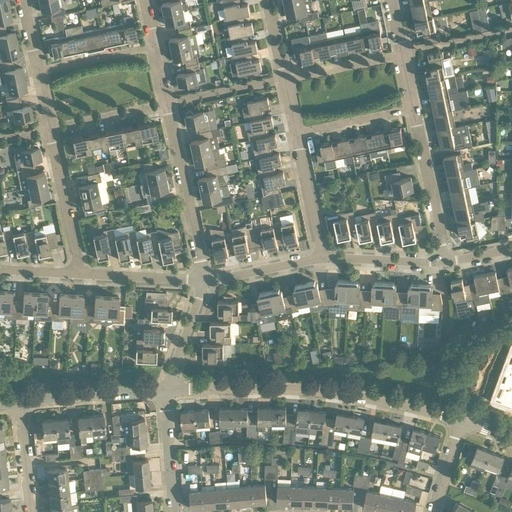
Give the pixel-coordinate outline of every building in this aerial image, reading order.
[(0,0),(0,10),(10,8),(7,0),(0,0)] [(61,0),(42,0),(39,1),(41,12),(51,10),(52,16),(61,14),(65,14),(61,0)] [(164,14),(183,10),(187,9),(185,0),(172,0),(173,1),(162,3),(164,14)] [(224,19),(250,13),(248,4),(240,5),(239,3),(238,3),(237,0),(221,0),(220,0),(222,9),(225,9),(227,18),(224,19)] [(351,0),(354,10),(367,7),(365,0),(351,0)] [(432,17),(429,0),(411,4),(415,21),(432,17)] [(287,17),(289,17),(298,15),(300,21),(319,17),(317,10),(311,12),(312,1),(305,2),(285,6),(287,17)] [(511,1),(509,2),(500,4),(503,16),(509,15),(510,20),(511,26),(511,25),(511,1)] [(486,6),(470,10),(476,33),(492,29),(486,6)] [(0,28),(3,28),(2,21),(12,19),(10,8),(0,10),(0,28)] [(177,23),(179,30),(191,27),(190,20),(186,21),(183,10),(164,14),(167,25),(177,23)] [(228,37),(254,32),(252,22),(244,24),(243,21),(242,21),(241,16),(250,14),(250,13),(224,19),(226,28),(229,27),(231,36),(228,37)] [(61,14),(52,16),(50,17),(52,24),(63,21),(61,14)] [(432,17),(415,21),(417,33),(424,31),(424,35),(423,35),(425,44),(440,41),(439,34),(436,35),(432,17)] [(137,38),(133,21),(116,25),(120,42),(137,38)] [(103,46),(104,46),(103,45),(120,42),(116,25),(99,28),(103,46)] [(172,50),(191,46),(198,44),(196,34),(193,34),(191,27),(179,30),(180,37),(169,39),(172,50)] [(362,31),(366,48),(383,45),(379,27),(362,31)] [(5,34),(3,28),(0,28),(0,46),(17,43),(15,32),(5,34)] [(103,46),(99,28),(83,32),(87,50),(103,46)] [(345,34),(349,52),(366,48),(362,31),(345,34)] [(87,50),(83,32),(66,35),(70,53),(86,49),(86,50),(87,50)] [(231,56),(232,56),(258,50),(256,41),(248,42),(247,40),(246,40),(245,34),(254,32),(228,37),(229,46),(233,46),(235,55),(231,56)] [(328,38),(331,56),(349,52),(345,34),(328,38)] [(66,35),(43,40),(44,46),(48,45),(50,55),(52,55),(53,56),(70,53),(66,35)] [(511,44),(510,37),(501,39),(501,40),(502,46),(511,44)] [(311,42),(314,59),(331,56),(328,38),(311,42)] [(314,59),(311,42),(294,45),(297,60),(302,59),(303,62),(314,59)] [(0,65),(11,63),(10,57),(19,54),(17,43),(0,46),(0,65)] [(191,46),(172,50),(174,61),(185,59),(186,65),(199,63),(197,56),(193,57),(191,46)] [(258,51),(258,50),(232,56),(233,65),(236,64),(239,74),(249,72),(249,76),(260,74),(259,70),(262,69),(260,59),(252,61),(251,58),(250,58),(249,53),(258,51)] [(425,68),(427,80),(445,77),(455,75),(452,63),(442,65),(441,59),(444,58),(442,52),(427,55),(429,64),(430,64),(431,67),(425,68)] [(12,70),(11,63),(0,65),(0,80),(1,84),(6,83),(6,82),(25,79),(22,67),(12,70)] [(199,63),(186,65),(188,72),(177,74),(179,86),(184,85),(185,87),(194,88),(195,82),(198,82),(196,71),(200,70),(199,63)] [(455,75),(445,77),(427,80),(431,97),(448,93),(458,91),(455,75)] [(5,94),(6,101),(18,98),(17,92),(27,90),(25,79),(6,82),(6,83),(8,93),(5,94)] [(487,88),(489,100),(497,99),(495,87),(487,88)] [(458,91),(448,93),(431,97),(435,114),(452,110),(462,108),(458,91)] [(264,98),(263,95),(253,97),(254,100),(247,101),(247,102),(248,102),(249,107),(242,108),(245,122),(272,116),(271,116),(264,117),(262,109),(270,107),(268,97),(264,98)] [(33,118),(33,117),(30,106),(20,108),(18,98),(6,101),(8,111),(12,110),(14,121),(25,119),(25,120),(26,121),(27,122),(28,122),(29,122),(30,122),(31,121),(32,121),(32,120),(32,119),(33,119),(33,118)] [(199,132),(212,129),(209,116),(205,117),(204,111),(193,113),(193,112),(192,111),(191,111),(190,110),(189,110),(188,111),(187,111),(187,112),(186,112),(186,113),(185,114),(185,115),(188,127),(198,125),(199,132)] [(435,114),(438,130),(455,127),(452,110),(435,114)] [(274,126),(272,116),(245,122),(250,121),(252,129),(247,130),(249,140),(275,135),(275,134),(268,136),(266,127),(274,126)] [(488,119),(489,140),(496,140),(495,119),(488,119)] [(137,125),(141,141),(150,140),(158,138),(154,122),(137,125)] [(131,126),(121,128),(124,145),(134,143),(141,141),(137,125),(131,126)] [(442,147),(453,145),(454,147),(465,145),(463,134),(467,133),(465,125),(455,127),(438,130),(442,147)] [(383,131),(387,148),(404,145),(400,127),(383,131)] [(115,129),(105,132),(108,148),(117,146),(124,145),(121,128),(115,130),(115,129)] [(220,128),(212,129),(199,132),(201,139),(191,141),(193,153),(212,149),(209,137),(221,135),(220,128)] [(366,134),(370,152),(387,148),(383,131),(366,134)] [(98,133),(88,135),(92,151),(101,149),(108,148),(105,132),(98,133)] [(349,138),(352,155),(370,152),(366,134),(349,138)] [(84,153),(92,151),(88,135),(82,136),(71,138),(73,146),(70,147),(71,155),(84,153)] [(256,158),(258,158),(279,153),(272,155),(270,146),(278,144),(275,135),(249,140),(249,141),(252,140),(256,158)] [(332,141),(335,159),(345,157),(347,164),(354,163),(352,155),(349,138),(332,141)] [(318,163),(324,161),(326,169),(337,167),(335,159),(332,141),(320,144),(321,147),(315,148),(318,163)] [(19,163),(21,170),(33,167),(31,160),(41,158),(39,146),(39,145),(38,145),(38,144),(37,144),(37,143),(36,143),(35,143),(34,143),(33,143),(32,144),(31,145),(31,146),(31,147),(31,148),(21,150),(23,162),(19,163)] [(206,162),(207,169),(227,165),(224,153),(219,154),(217,148),(212,149),(193,153),(196,164),(206,162)] [(260,177),(262,176),(262,177),(283,172),(276,173),(274,165),(281,163),(279,153),(258,158),(256,158),(260,177)] [(444,157),(447,174),(465,170),(461,153),(444,157)] [(145,172),(147,183),(166,178),(164,168),(153,170),(151,161),(139,164),(141,173),(145,172)] [(199,178),(201,190),(220,186),(217,175),(228,173),(227,165),(207,169),(209,176),(199,178)] [(26,176),(28,187),(47,184),(44,172),(34,174),(33,167),(21,170),(22,177),(26,176)] [(465,170),(447,174),(451,191),(468,187),(480,185),(480,184),(478,184),(475,169),(477,169),(477,168),(465,170)] [(78,186),(80,197),(99,193),(97,182),(101,181),(99,172),(87,175),(89,183),(78,186)] [(285,182),(283,172),(262,177),(262,176),(260,177),(264,196),(266,196),(267,195),(281,192),(280,192),(278,183),(285,182)] [(393,187),(394,194),(402,193),(403,195),(412,193),(411,191),(414,190),(411,177),(399,180),(398,172),(384,174),(387,189),(393,187)] [(166,178),(147,183),(149,193),(145,194),(147,203),(159,200),(158,192),(168,189),(166,178)] [(49,195),(47,184),(28,187),(31,199),(27,200),(28,207),(41,204),(39,197),(49,195)] [(233,195),(226,197),(222,197),(220,186),(201,190),(204,201),(214,199),(215,206),(234,202),(233,195)] [(454,207),(472,204),(468,187),(451,191),(454,207)] [(270,208),(275,207),(274,202),(283,200),(281,192),(267,195),(270,208)] [(99,193),(80,197),(82,208),(93,205),(95,214),(107,211),(105,202),(101,203),(99,193)] [(454,207),(458,224),(475,220),(472,204),(454,207)] [(338,239),(351,237),(349,225),(356,223),(355,221),(356,221),(353,210),(339,213),(340,218),(334,220),(334,217),(328,218),(326,219),(328,230),(332,229),(334,238),(337,237),(338,239)] [(370,226),(378,224),(376,217),(375,211),(361,214),(362,219),(356,221),(355,221),(356,223),(359,241),(373,238),(370,226)] [(399,225),(399,223),(397,212),(376,217),(378,224),(381,242),(395,239),(392,227),(399,225)] [(399,223),(399,225),(403,243),(416,240),(414,228),(422,226),(419,213),(404,216),(406,222),(399,223)] [(467,241),(479,239),(475,220),(458,224),(460,236),(467,235),(467,238),(466,238),(467,241)] [(278,248),(278,245),(277,242),(284,240),(285,241),(285,240),(287,239),(288,246),(299,243),(298,239),(294,221),(282,224),(281,222),(273,223),(278,248)] [(247,254),(247,252),(246,248),(248,248),(248,249),(249,249),(249,248),(256,246),(252,228),(251,222),(246,223),(247,229),(244,229),(245,232),(233,234),(232,232),(237,256),(247,254)] [(268,250),(278,248),(273,223),(272,223),(273,226),(261,228),(261,226),(252,228),(256,246),(264,244),(264,246),(265,246),(265,244),(267,244),(268,250)] [(119,260),(112,228),(102,230),(103,233),(92,236),(94,246),(91,247),(93,257),(96,256),(97,259),(108,256),(106,247),(108,247),(108,248),(109,248),(109,247),(115,245),(119,260)] [(140,261),(134,229),(124,231),(125,234),(114,237),(113,228),(112,228),(119,260),(130,258),(128,248),(130,248),(130,249),(131,249),(130,248),(137,246),(140,261)] [(0,252),(7,251),(6,250),(5,245),(14,244),(16,255),(17,255),(11,229),(0,231),(0,252)] [(11,229),(17,255),(28,252),(26,247),(36,245),(38,256),(33,230),(13,234),(12,229),(11,229)] [(162,262),(155,230),(146,232),(146,236),(136,238),(134,229),(140,261),(151,259),(149,249),(151,249),(151,250),(152,250),(152,249),(159,247),(162,262)] [(33,230),(38,256),(50,253),(49,253),(48,248),(58,246),(55,231),(34,235),(33,230)] [(180,249),(181,249),(177,231),(167,234),(168,237),(158,239),(156,230),(155,230),(162,262),(173,260),(171,251),(173,250),(173,251),(174,251),(174,250),(180,249)] [(237,257),(237,256),(232,232),(224,234),(223,231),(213,233),(214,238),(212,239),(213,245),(217,261),(227,259),(225,252),(227,252),(228,253),(228,252),(236,250),(237,257)] [(503,280),(506,292),(511,291),(511,290),(511,286),(511,285),(511,267),(507,269),(509,279),(503,280)] [(485,274),(488,291),(499,289),(500,294),(506,292),(503,280),(498,281),(495,271),(485,274)] [(476,286),(470,287),(473,299),(474,299),(476,304),(490,301),(488,291),(485,274),(474,276),(476,286)] [(466,301),(473,299),(470,287),(464,288),(462,278),(451,281),(455,298),(465,296),(466,301)] [(336,292),(327,292),(328,305),(335,305),(336,300),(347,300),(348,280),(338,279),(338,283),(336,282),(336,292)] [(358,280),(348,280),(347,300),(347,309),(365,310),(365,307),(366,294),(359,293),(360,284),(358,284),(358,280)] [(315,281),(305,283),(309,303),(320,301),(321,306),(328,305),(327,292),(319,293),(317,284),(315,284),(315,281)] [(372,302),(383,302),(384,282),(374,281),(374,284),(372,284),(372,294),(366,294),(365,307),(372,307),(372,302)] [(401,313),(402,296),(396,295),(396,286),(394,285),(394,282),(384,282),(383,302),(383,312),(401,313)] [(298,305),(309,303),(305,283),(295,285),(296,288),(294,289),(296,298),(290,299),(292,312),(299,310),(298,305)] [(420,304),(421,284),(411,283),(411,286),(409,286),(408,296),(402,296),(401,313),(401,322),(413,323),(413,313),(419,314),(420,304)] [(431,284),(421,284),(420,304),(431,305),(431,310),(442,310),(442,304),(440,294),(439,294),(440,298),(432,298),(433,287),(431,287),(431,284)] [(11,290),(0,289),(0,311),(5,311),(5,317),(16,318),(16,303),(10,303),(11,290)] [(292,312),(290,299),(284,301),(282,291),(280,291),(279,289),(269,291),(275,320),(293,316),(292,312)] [(16,303),(16,318),(27,319),(27,313),(34,313),(35,292),(23,291),(23,304),(16,303)] [(260,306),(254,307),(258,324),(275,320),(269,291),(259,293),(260,296),(258,296),(260,306)] [(47,292),(35,292),(34,313),(41,313),(40,319),(52,320),(52,305),(46,305),(47,292)] [(63,314),(70,315),(71,293),(59,293),(58,306),(52,305),(52,320),(63,320),(63,314)] [(71,293),(70,315),(76,315),(76,321),(87,322),(88,307),(82,307),(83,294),(71,293)] [(224,313),(224,322),(231,322),(239,322),(239,300),(232,300),(232,297),(233,297),(232,296),(231,296),(229,296),(227,296),(225,295),(223,294),(223,295),(224,295),(224,300),(218,300),(218,313),(224,313)] [(99,316),(105,317),(106,295),(95,295),(94,307),(88,307),(87,322),(98,322),(99,316)] [(106,295),(105,317),(112,317),(112,323),(123,323),(124,309),(118,309),(118,296),(106,295)] [(137,318),(171,320),(171,308),(170,308),(165,308),(166,298),(144,297),(144,309),(150,309),(150,318),(137,318)] [(136,338),(136,339),(163,340),(164,329),(163,329),(158,329),(158,319),(171,320),(137,318),(136,330),(143,330),(142,339),(136,338)] [(216,334),(216,343),(216,344),(223,344),(231,343),(231,322),(224,322),(210,322),(210,334),(216,334)] [(163,340),(136,339),(135,360),(155,361),(156,349),(155,349),(150,349),(151,340),(163,341),(163,340)] [(224,365),(223,344),(216,344),(216,343),(202,344),(203,356),(209,356),(209,365),(224,365)] [(511,404),(511,351),(494,398),(511,404)] [(48,364),(48,356),(34,355),(33,363),(48,364)] [(234,423),(234,408),(219,408),(220,428),(234,428),(234,423)] [(234,423),(247,423),(248,423),(248,408),(234,408),(234,423)] [(258,426),(253,426),(253,438),(259,438),(259,430),(265,430),(265,423),(272,423),(272,408),(258,408),(258,426)] [(286,408),(272,408),(272,423),(286,423),(286,408)] [(195,410),(196,425),(210,424),(209,409),(195,410)] [(296,424),(310,426),(312,410),(298,409),(296,424)] [(182,427),(196,425),(195,410),(181,411),(182,427)] [(316,434),(317,426),(324,427),(326,412),(312,410),(310,426),(309,433),(316,434)] [(348,430),(351,415),(337,413),(334,428),(348,430)] [(103,414),(90,415),(92,433),(105,432),(103,414)] [(86,441),(85,434),(92,433),(90,415),(77,417),(79,434),(80,442),(86,441)] [(124,433),(130,433),(145,431),(144,418),(129,419),(129,420),(121,420),(120,415),(112,416),(113,434),(124,433)] [(347,437),(360,439),(357,451),(363,452),(366,437),(360,436),(361,433),(362,433),(365,418),(351,415),(348,430),(347,437)] [(54,419),(56,436),(69,435),(67,418),(54,419)] [(56,436),(54,419),(41,420),(43,438),(56,436)] [(385,437),(388,422),(374,420),(371,435),(385,437)] [(402,425),(388,422),(385,437),(399,440),(402,425)] [(413,428),(409,443),(407,449),(420,453),(422,447),(427,432),(413,428)] [(329,431),(323,430),(321,442),(319,441),(318,446),(327,447),(329,431)] [(115,454),(115,455),(130,453),(129,446),(146,445),(145,431),(130,433),(124,433),(126,447),(112,448),(112,454),(115,454)] [(335,441),(333,441),(334,432),(329,431),(327,447),(335,448),(335,441)] [(427,432),(422,447),(436,451),(440,436),(427,432)] [(366,437),(363,452),(369,454),(372,439),(366,437)] [(239,460),(247,460),(245,446),(237,447),(239,460)] [(398,460),(402,449),(396,447),(393,458),(398,460)] [(485,465),(491,452),(477,447),(470,465),(484,470),(485,465)] [(407,451),(402,449),(398,460),(404,462),(407,451)] [(149,472),(148,459),(145,459),(144,452),(130,453),(115,455),(116,461),(132,459),(133,474),(149,472)] [(491,452),(485,465),(499,470),(504,457),(491,452)] [(385,467),(393,469),(394,462),(386,460),(385,467)] [(427,469),(429,463),(418,460),(417,465),(427,469)] [(188,474),(200,474),(200,466),(188,465),(188,474)] [(46,470),(48,482),(68,480),(67,468),(46,470)] [(150,486),(149,472),(133,474),(135,487),(150,486)] [(353,485),(361,486),(363,475),(355,473),(353,485)] [(7,476),(7,474),(0,474),(0,487),(8,487),(8,485),(9,485),(8,476),(7,476)] [(495,494),(498,487),(503,476),(497,474),(490,492),(495,494)] [(361,486),(368,488),(370,476),(363,475),(361,486)] [(503,476),(498,487),(495,494),(501,496),(508,479),(503,476)] [(68,480),(48,482),(49,494),(69,492),(68,480)] [(466,485),(464,491),(475,495),(479,482),(474,480),(471,487),(466,485)] [(214,482),(215,489),(216,507),(229,505),(227,488),(227,481),(214,482)] [(95,482),(90,483),(84,483),(85,491),(90,490),(96,489),(95,482)] [(265,484),(252,485),(254,503),(267,502),(265,484)] [(252,485),(240,486),(241,504),(254,503),(252,485)] [(290,503),(291,485),(278,485),(277,503),(290,503)] [(303,486),(291,485),(290,503),(302,504),(303,486)] [(381,485),(379,493),(375,511),(381,511),(388,511),(392,496),(393,488),(381,485)] [(240,486),(227,488),(229,505),(241,504),(240,486)] [(316,487),(303,486),(302,504),(315,504),(316,487)] [(406,492),(420,496),(422,490),(407,486),(406,492)] [(327,505),(328,487),(316,487),(315,504),(327,505)] [(341,488),(328,487),(327,505),(340,506),(341,488)] [(341,488),(340,506),(353,506),(354,488),(341,488)] [(215,489),(202,490),(204,508),(216,507),(215,489)] [(191,509),(204,508),(202,490),(189,491),(191,509)] [(375,511),(379,493),(367,490),(363,508),(375,511)] [(49,494),(50,507),(70,505),(69,492),(49,494)] [(119,502),(130,501),(130,511),(152,511),(151,500),(136,501),(136,494),(133,494),(119,495),(119,502)] [(400,511),(404,499),(392,496),(388,511),(400,511)] [(0,511),(11,511),(10,510),(11,510),(11,500),(10,500),(9,499),(0,499),(0,511)] [(414,511),(417,501),(407,499),(404,499),(400,511),(414,511)]
